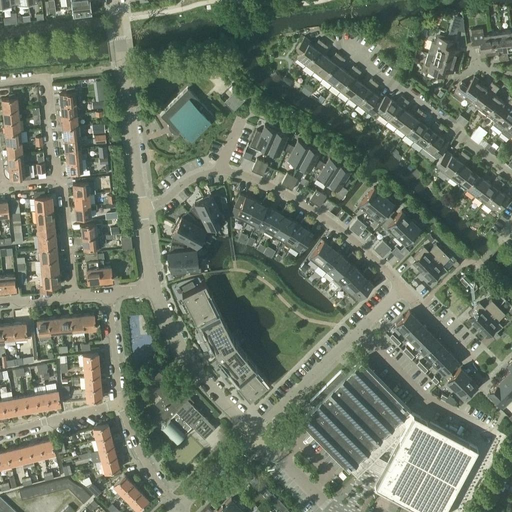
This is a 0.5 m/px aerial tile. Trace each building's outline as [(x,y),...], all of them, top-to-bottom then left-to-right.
[(71,4),(73,15),(91,13),(90,2),(80,3),(71,4)] [(490,32),(492,52),(498,51),(499,60),(503,59),(499,28),(499,25),(497,25),(498,31),(490,32)] [(499,28),(503,59),(507,58),(506,50),(511,49),(511,37),(511,29),(501,31),(500,25),(499,25),(499,28)] [(457,28),(450,26),(448,33),(455,35),(457,28)] [(470,29),(472,44),(479,44),(480,56),(486,55),(485,52),(492,52),(490,32),(483,33),(482,27),(470,29)] [(296,58),(305,65),(305,64),(323,42),(318,38),(313,46),(308,42),(309,40),(303,36),(295,47),(301,51),(296,58)] [(431,41),(428,52),(453,60),(455,53),(458,54),(459,49),(453,47),(454,41),(437,36),(435,42),(431,41)] [(305,64),(305,65),(313,71),(314,71),(326,55),(322,53),(328,45),(323,42),(305,64)] [(314,71),(313,71),(322,78),(322,77),(340,55),(336,52),(330,59),(326,55),(314,71)] [(424,63),(428,65),(427,71),(444,76),(446,70),(453,72),(454,67),(452,66),(453,60),(428,52),(424,63)] [(322,77),(322,78),(331,84),(343,68),(338,65),(343,58),(340,55),(322,77)] [(331,84),(339,91),(357,68),(353,65),(347,72),(343,68),(331,84)] [(357,68),(339,91),(348,97),(360,81),(355,78),(361,71),(357,68)] [(464,96),(470,100),(482,85),(476,80),(478,78),(474,75),(466,85),(461,81),(451,94),(460,101),(464,96)] [(348,97),(357,104),(374,81),(370,78),(365,85),(360,81),(348,97)] [(374,81),(357,104),(370,114),(385,95),(385,94),(382,98),(372,91),(378,84),(374,81)] [(482,85),(470,100),(478,106),(495,84),(492,81),(486,88),(482,85)] [(301,90),(308,95),(313,89),(305,83),(301,90)] [(495,84),(478,106),(487,113),(499,98),(493,93),(498,86),(495,84)] [(59,92),(60,104),(75,102),(74,90),(73,91),(72,86),(68,87),(68,91),(59,92)] [(160,114),(182,136),(186,141),(213,114),(187,88),(160,114)] [(237,89),(224,101),(233,110),(245,98),(237,89)] [(1,98),(2,110),(18,108),(16,96),(15,96),(15,92),(10,93),(11,97),(1,98)] [(499,98),(487,113),(495,119),(511,97),(511,96),(509,94),(503,101),(499,98)] [(385,95),(370,114),(371,114),(374,110),(387,121),(405,98),(401,95),(395,102),(385,95)] [(511,97),(495,119),(492,123),(501,130),(504,126),(511,116),(511,107),(510,107),(511,104),(511,97)] [(405,98),(387,121),(396,127),(408,111),(403,108),(408,101),(405,98)] [(437,104),(442,108),(446,103),(440,99),(437,104)] [(103,100),(91,101),(92,108),(104,107),(103,100)] [(60,104),(61,115),(77,114),(75,102),(60,104)] [(2,110),(4,122),(4,121),(19,119),(18,108),(2,110)] [(408,111),(396,127),(404,134),(405,133),(422,111),(418,108),(413,115),(408,111)] [(405,133),(404,134),(413,140),(425,124),(420,121),(426,114),(422,111),(405,133)] [(61,115),(63,127),(78,125),(77,114),(61,115)] [(4,122),(5,132),(20,131),(19,119),(4,121),(4,122)] [(425,124),(413,140),(422,147),(439,124),(435,121),(430,128),(425,124)] [(104,129),(103,123),(91,124),(92,131),(104,129)] [(269,124),(268,125),(264,124),(261,131),(256,128),(249,145),(265,152),(276,127),(269,124)] [(439,124),(422,147),(436,158),(448,142),(438,134),(443,127),(439,124)] [(63,127),(64,138),(79,136),(78,125),(63,127)] [(283,132),(283,130),(276,127),(265,152),(266,152),(267,148),(278,153),(280,147),(285,149),(289,142),(284,140),(287,133),(283,132)] [(476,127),(470,136),(478,142),(483,136),(482,131),(476,127)] [(5,132),(6,143),(21,142),(20,131),(5,132)] [(64,138),(65,149),(80,147),(79,136),(64,138)] [(302,139),(301,140),(297,138),(294,145),(289,142),(285,149),(290,152),(287,157),(298,163),(309,143),(302,139)] [(6,143),(7,155),(22,153),(21,142),(6,143)] [(315,148),(316,146),(309,143),(298,163),(309,168),(312,163),(317,166),(320,159),(315,156),(319,150),(315,148)] [(490,146),(487,149),(492,153),(496,149),(491,145),(490,146)] [(65,149),(66,160),(80,159),(81,159),(81,152),(88,151),(88,147),(80,147),(65,149)] [(444,178),(446,179),(454,168),(465,153),(461,150),(456,157),(445,149),(435,163),(441,167),(439,170),(447,175),(444,178)] [(7,155),(8,166),(29,164),(29,163),(23,164),(22,153),(7,155)] [(454,168),(446,179),(447,180),(449,177),(457,183),(469,167),(464,163),(469,156),(465,153),(454,168)] [(334,157),(333,158),(329,156),(325,162),(320,159),(317,166),(321,169),(315,178),(325,184),(340,161),(334,157)] [(257,172),(262,160),(256,158),(251,169),(257,172)] [(82,170),(81,159),(80,159),(66,160),(67,172),(82,170)] [(263,174),(268,162),(262,160),(257,172),(263,174)] [(346,166),(347,165),(340,161),(325,184),(326,184),(328,180),(338,187),(341,182),(346,185),(350,178),(346,175),(350,169),(346,166)] [(469,167),(457,183),(465,189),(481,168),(483,166),(478,163),(473,170),(469,167)] [(9,177),(15,177),(16,179),(30,178),(29,164),(8,166),(9,177)] [(481,168),(465,189),(474,196),(474,195),(486,180),(481,176),(486,169),(483,166),(481,168)] [(286,186),(292,174),(286,172),(281,183),(280,183),(286,186)] [(291,188),(297,177),(292,174),(286,186),(291,189),(292,189),(291,188)] [(474,195),(474,196),(482,202),(500,179),(499,179),(496,176),(490,183),(486,180),(474,195)] [(500,179),(482,202),(491,209),(493,206),(499,211),(509,197),(498,189),(504,182),(500,179)] [(72,182),(74,195),(80,194),(89,193),(88,181),(76,182),(72,182)] [(368,213),(383,194),(382,193),(383,192),(376,186),(375,187),(373,186),(358,204),(368,213)] [(314,202),(321,191),(316,188),(309,199),(314,202)] [(319,205),(326,195),(321,191),(314,202),(319,206),(319,205)] [(74,195),(75,205),(80,205),(90,204),(89,193),(80,194),(74,195)] [(111,194),(107,194),(108,202),(116,201),(115,193),(114,193),(111,194)] [(202,196),(209,210),(221,204),(221,201),(220,195),(220,193),(212,195),(212,194),(210,194),(209,193),(202,196)] [(239,208),(245,195),(239,193),(234,205),(239,208)] [(265,204),(270,195),(266,193),(261,202),(265,204)] [(383,194),(368,213),(381,224),(392,211),(388,208),(393,202),(391,201),(392,200),(385,194),(384,195),(383,194)] [(34,197),(35,210),(53,208),(51,195),(34,197)] [(246,221),(255,199),(245,195),(239,208),(235,217),(246,221)] [(273,197),(270,195),(265,204),(269,206),(273,197)] [(197,216),(209,210),(202,196),(195,200),(196,201),(194,202),(195,203),(189,208),(197,216)] [(10,199),(12,213),(19,212),(18,198),(10,199)] [(265,204),(261,202),(255,199),(246,221),(254,226),(265,204)] [(0,200),(0,216),(1,216),(1,221),(9,220),(7,200),(0,200)] [(96,203),(90,204),(80,205),(75,205),(76,217),(91,216),(91,209),(97,208),(96,203)] [(284,214),(289,205),(286,203),(285,203),(286,204),(281,212),(284,214)] [(209,210),(217,226),(226,221),(224,209),(222,209),(221,204),(209,210)] [(275,209),(269,206),(265,204),(254,226),(255,226),(257,221),(265,226),(263,230),(275,209)] [(293,208),(293,207),(289,205),(284,214),(288,216),(293,208)] [(35,210),(36,223),(54,221),(53,208),(35,210)] [(284,214),(281,212),(275,209),(263,230),(272,235),(284,214)] [(175,223),(188,230),(194,218),(187,210),(182,216),(181,215),(180,217),(179,216),(175,223)] [(216,226),(217,226),(209,210),(197,216),(201,220),(199,221),(206,228),(207,227),(215,223),(216,226)] [(396,233),(410,218),(409,217),(410,216),(404,210),(402,211),(401,210),(387,225),(396,233)] [(12,213),(12,222),(20,221),(19,212),(12,213)] [(294,220),(288,216),(284,214),(272,235),(281,240),(294,220)] [(303,225),(308,217),(305,214),(304,215),(305,215),(299,223),(303,225)] [(312,219),(310,218),(308,217),(303,225),(306,228),(311,219),(312,219)] [(353,231),(361,221),(357,217),(348,227),(353,231)] [(188,230),(201,237),(206,228),(205,228),(206,228),(199,221),(198,222),(194,218),(188,230)] [(410,218),(396,233),(409,246),(418,236),(414,232),(419,227),(418,226),(419,224),(412,218),(411,219),(410,218)] [(303,225),(299,223),(294,220),(281,240),(284,236),(292,241),(289,245),(290,246),(303,225)] [(20,221),(12,222),(13,234),(21,234),(20,221)] [(36,223),(37,235),(55,233),(54,221),(36,223)] [(361,221),(353,231),(358,235),(366,225),(361,221)] [(96,223),(81,224),(82,236),(98,235),(96,223)] [(181,242),(188,230),(175,223),(171,230),(172,231),(172,232),(172,233),(171,240),(181,242)] [(312,231),(306,228),(303,225),(290,246),(299,252),(312,231)] [(186,245),(196,246),(201,237),(188,230),(181,242),(187,243),(186,245)] [(37,235),(39,248),(57,246),(55,233),(37,235)] [(98,235),(82,236),(83,248),(87,247),(101,246),(103,245),(106,242),(105,238),(115,237),(115,233),(108,234),(98,235)] [(122,248),(132,247),(130,234),(120,235),(122,248)] [(332,246),(338,238),(335,236),(328,244),(332,246)] [(341,241),(342,241),(338,238),(332,246),(335,249),(341,241)] [(332,246),(328,244),(323,239),(309,258),(317,265),(332,246)] [(377,252),(386,243),(382,239),(373,248),(377,252)] [(167,260),(182,259),(181,245),(170,243),(169,250),(168,250),(168,252),(166,252),(167,260)] [(386,243),(377,252),(382,257),(391,247),(386,243)] [(421,271),(443,250),(436,243),(428,250),(424,245),(412,256),(415,259),(413,262),(421,271)] [(182,259),(199,257),(199,256),(197,257),(196,247),(196,246),(186,245),(186,246),(181,245),(182,259)] [(39,248),(40,260),(58,258),(57,246),(39,248)] [(340,253),(335,249),(332,246),(317,265),(325,271),(340,253)] [(400,249),(395,255),(400,259),(409,250),(404,246),(400,249)] [(88,251),(83,252),(84,261),(86,261),(86,267),(87,282),(100,280),(97,253),(97,250),(88,251)] [(349,260),(355,253),(352,250),(345,257),(349,260)] [(443,250),(421,271),(430,280),(433,277),(436,280),(447,269),(442,264),(449,257),(443,250)] [(103,252),(97,253),(100,280),(112,279),(110,264),(104,265),(103,259),(104,259),(103,252)] [(349,260),(345,257),(340,253),(325,271),(328,268),(335,274),(336,275),(349,260)] [(358,256),(359,255),(355,253),(349,260),(352,263),(358,255),(358,256)] [(199,257),(182,259),(184,272),(189,270),(190,272),(189,272),(189,273),(201,272),(199,257)] [(40,260),(41,273),(59,271),(58,258),(40,260)] [(182,259),(167,260),(168,268),(170,268),(170,270),(171,270),(174,276),(184,272),(182,259)] [(356,267),(352,263),(349,260),(336,275),(343,282),(356,267)] [(17,262),(18,275),(26,274),(25,268),(22,269),(21,262),(17,262)] [(364,275),(372,268),(369,265),(368,265),(361,272),(364,275)] [(364,275),(361,272),(356,267),(343,282),(350,288),(347,292),(347,293),(364,275)] [(374,271),(375,271),(372,268),(364,275),(367,278),(374,271)] [(40,292),(52,291),(52,284),(60,283),(59,271),(41,273),(42,285),(39,285),(40,292)] [(464,273),(459,278),(465,285),(470,280),(464,273)] [(2,275),(3,290),(16,289),(14,274),(2,275)] [(28,281),(26,282),(24,282),(24,280),(26,280),(26,274),(18,275),(18,280),(20,293),(29,292),(28,281)] [(372,283),(367,278),(364,275),(347,293),(355,300),(372,283)] [(215,358),(249,398),(267,383),(231,341),(202,282),(182,293),(210,349),(213,347),(216,351),(219,355),(215,358)] [(477,327),(498,306),(491,299),(484,306),(479,301),(468,312),(471,315),(468,318),(477,327)] [(498,306),(477,327),(486,336),(488,333),(491,336),(492,335),(495,339),(500,334),(496,331),(502,325),(497,320),(505,313),(498,306)] [(402,331),(416,317),(409,310),(395,324),(402,331)] [(82,313),(83,329),(95,328),(93,312),(82,313)] [(70,314),(72,330),(83,329),(82,313),(70,314)] [(59,316),(61,337),(61,331),(72,330),(70,314),(59,316)] [(48,317),(50,333),(57,332),(57,337),(61,337),(59,316),(48,317)] [(36,318),(38,334),(50,333),(48,317),(36,318)] [(409,338),(423,324),(416,317),(402,331),(409,338)] [(13,322),(15,338),(27,336),(25,321),(13,322)] [(2,323),(4,339),(15,338),(13,322),(2,323)] [(416,344),(429,331),(423,324),(409,338),(416,344)] [(423,351),(436,338),(429,331),(416,344),(423,351)] [(430,358),(443,345),(436,338),(423,351),(430,358)] [(436,365),(450,352),(443,345),(430,358),(436,365)] [(82,353),(83,363),(99,362),(98,352),(82,353)] [(450,352),(436,365),(443,372),(457,359),(450,352)] [(8,359),(9,365),(18,364),(17,357),(8,359)] [(315,405),(300,419),(357,477),(367,467),(380,473),(374,485),(424,511),(441,511),(477,446),(413,412),(361,359),(346,374),(341,369),(310,400),(315,405)] [(83,363),(84,375),(100,373),(99,362),(83,363)] [(455,388),(468,375),(460,367),(453,374),(450,371),(449,371),(443,377),(444,377),(455,388)] [(157,405),(161,409),(157,413),(166,421),(187,399),(158,370),(147,381),(162,396),(158,400),(160,403),(157,405)] [(84,375),(85,387),(101,386),(100,373),(84,375)] [(468,375),(455,388),(465,399),(466,400),(472,393),(471,393),(468,390),(470,388),(475,384),(476,383),(468,375)] [(496,383),(511,399),(511,398),(511,397),(510,396),(511,394),(511,383),(504,375),(496,383)] [(504,406),(511,399),(496,383),(488,391),(490,392),(488,394),(487,394),(487,395),(493,401),(493,400),(496,398),(504,406)] [(86,399),(95,398),(102,398),(101,386),(85,387),(86,399)] [(47,391),(49,406),(60,404),(57,389),(47,391)] [(47,391),(36,393),(39,408),(49,406),(47,391)] [(24,395),(27,410),(39,408),(36,393),(24,395)] [(13,397),(16,412),(27,410),(24,395),(13,397)] [(1,399),(5,414),(16,412),(13,397),(1,399)] [(187,399),(166,421),(160,427),(175,442),(179,438),(179,439),(180,439),(181,439),(181,438),(182,437),(182,436),(181,436),(192,424),(204,436),(214,426),(187,399)] [(92,427),(95,438),(111,434),(108,423),(92,427)] [(95,438),(98,449),(113,445),(111,434),(95,438)] [(40,440),(44,455),(55,453),(51,437),(40,440)] [(29,443),(33,458),(44,455),(40,440),(29,443)] [(17,446),(22,461),(33,458),(29,443),(17,446)] [(98,449),(101,459),(116,455),(113,445),(98,449)] [(6,449),(11,464),(22,461),(17,446),(6,449)] [(0,450),(0,466),(11,464),(6,449),(0,450)] [(119,467),(116,455),(101,459),(104,471),(119,467)] [(116,497),(121,493),(132,482),(124,473),(113,484),(118,490),(113,494),(116,497)] [(89,476),(78,480),(85,485),(91,482),(89,476)] [(82,487),(67,477),(19,489),(21,499),(68,487),(83,503),(90,496),(82,487)] [(494,486),(500,489),(503,485),(498,482),(497,480),(494,486)] [(86,485),(96,495),(101,491),(92,482),(86,485)] [(132,482),(121,493),(129,501),(140,490),(132,482)] [(494,486),(492,491),(493,492),(498,494),(500,489),(494,486)] [(140,490),(129,501),(137,509),(148,498),(140,490)] [(273,492),(268,497),(282,511),(283,511),(287,507),(278,498),(273,492)] [(0,511),(16,511),(0,496),(0,511)] [(222,505),(216,511),(243,511),(245,510),(243,508),(247,504),(240,497),(236,501),(232,497),(222,506),(222,505)] [(95,506),(98,503),(93,498),(90,501),(94,506),(95,506)] [(94,507),(94,506),(90,501),(86,505),(90,510),(91,510),(92,509),(93,509),(94,508),(94,507)]
